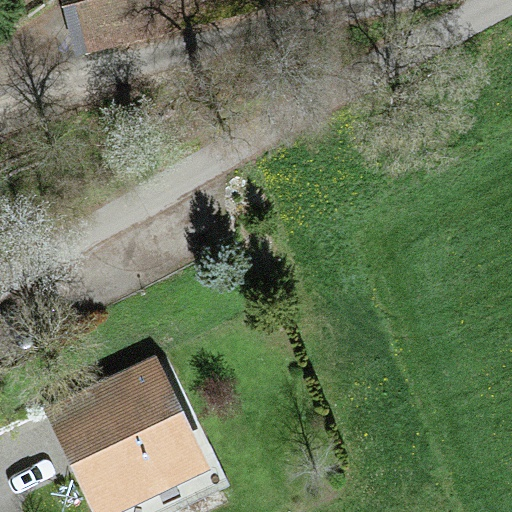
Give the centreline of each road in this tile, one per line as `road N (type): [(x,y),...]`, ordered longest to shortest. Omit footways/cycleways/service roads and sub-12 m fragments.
road 1 (residential): [(511,7),(0,284)]
road 2 (residential): [(379,0),(0,114)]
